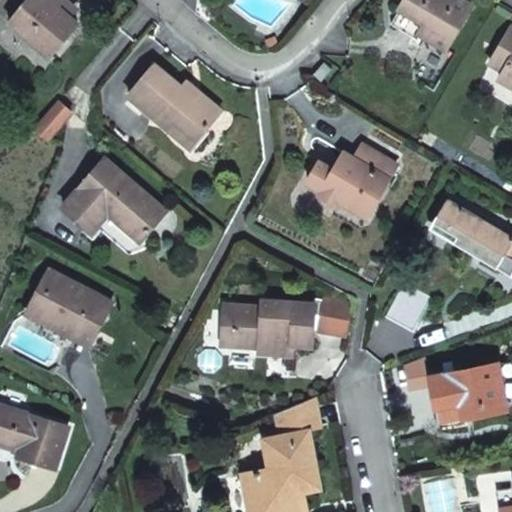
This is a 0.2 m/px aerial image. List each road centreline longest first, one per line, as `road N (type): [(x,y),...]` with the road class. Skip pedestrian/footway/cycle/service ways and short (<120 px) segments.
road 1 (residential): [(341,0),(297,59),(270,74),(165,0)]
road 2 (residential): [(355,376),(380,511)]
